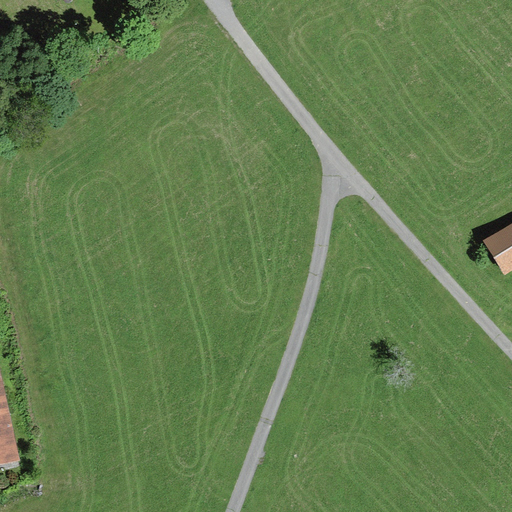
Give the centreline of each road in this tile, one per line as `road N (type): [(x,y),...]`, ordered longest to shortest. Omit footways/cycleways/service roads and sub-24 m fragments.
road 1 (track): [(215,0),(338,168),(511,350)]
road 2 (track): [(338,168),(294,353),(234,511)]
